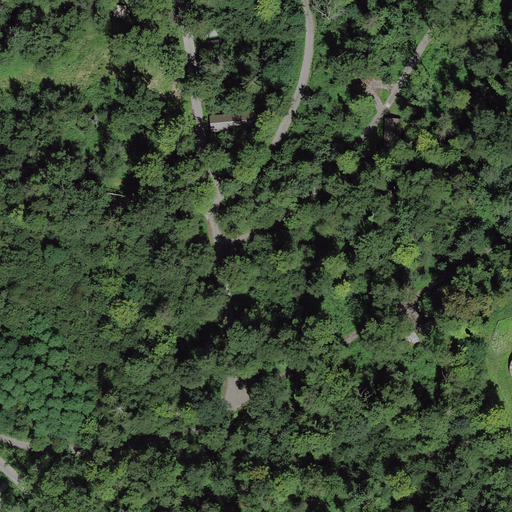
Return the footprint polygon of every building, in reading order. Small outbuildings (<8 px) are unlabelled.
[(125,7),(114,5),(113,16),(124,18),(125,7)] [(99,16),(87,12),(83,24),(95,28),(99,16)] [(258,113),(211,117),(212,132),(259,128),(258,113)] [(400,120),(386,120),(385,167),(399,168),(400,120)] [(445,285),(433,295),(443,308),(456,298),(445,285)] [(0,498),(9,486),(0,479),(0,498)]
